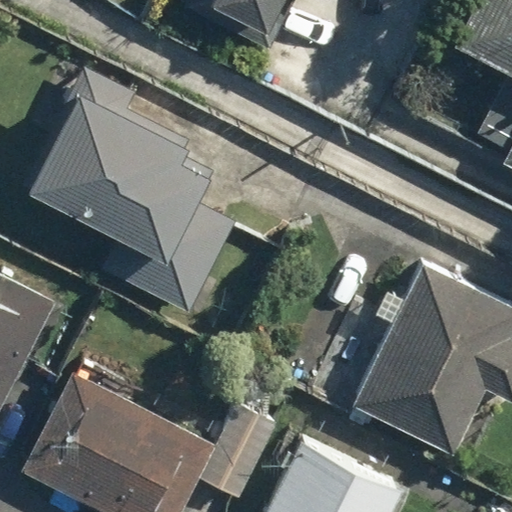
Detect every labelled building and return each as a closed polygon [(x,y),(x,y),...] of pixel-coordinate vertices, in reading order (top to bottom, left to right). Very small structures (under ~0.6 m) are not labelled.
[(181,0),(263,42),(279,11),(269,5),(271,0),(181,0)] [(511,0),(458,0),(443,29),(507,62),(478,117),(507,132),(497,150),(511,158),(511,0)] [(44,129),(18,177),(114,230),(100,255),(185,302),(233,214),(188,189),(203,162),(174,146),(180,134),(125,103),(135,85),(68,49),(29,121),(44,129)] [(511,296),(417,250),(348,394),(450,446),(481,383),(510,397),(511,392),(511,330),(505,327),(511,313),(511,296)] [(0,261),(0,391),(55,292),(0,261)] [(70,363),(16,458),(110,511),(171,511),(196,470),(235,492),(276,420),(230,394),(209,430),(128,384),(123,392),(70,363)] [(301,431),(254,511),(389,511),(403,490),(301,431)]
